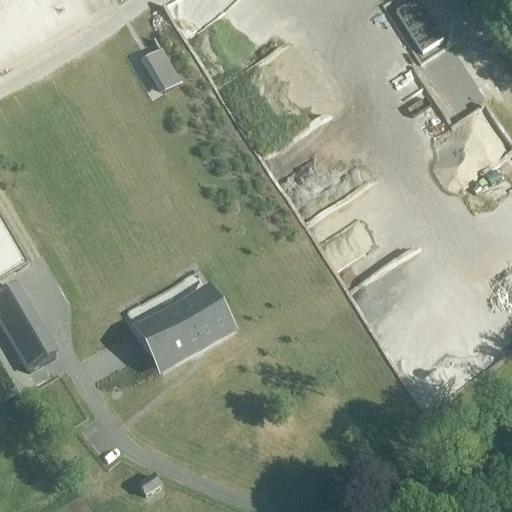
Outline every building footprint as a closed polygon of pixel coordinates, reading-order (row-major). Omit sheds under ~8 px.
[(395,15),(402,26),(421,13),(415,3),(395,15)] [(421,13),(402,26),(408,36),(428,24),(421,13)] [(408,36),(415,47),(435,34),(428,24),(408,36)] [(435,34),(415,47),(421,57),(441,44),(435,34)] [(159,374),(231,332),(197,275),(126,317),(159,374)] [(14,290),(0,297),(0,327),(29,376),(55,361),(14,290)] [(365,410),(302,432),(314,466),(371,446),(365,429),(371,427),(365,410)] [(160,491),(153,480),(138,490),(145,500),(160,491)]
